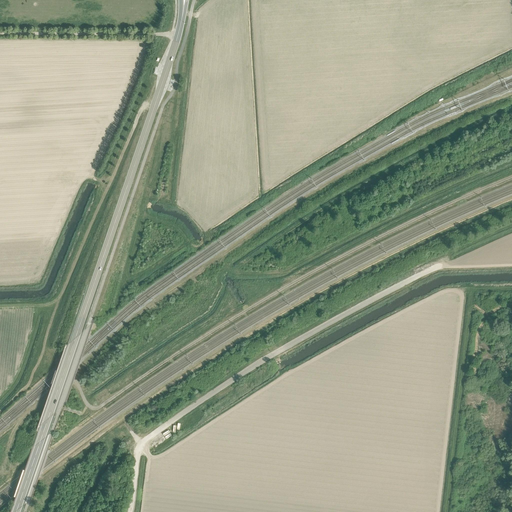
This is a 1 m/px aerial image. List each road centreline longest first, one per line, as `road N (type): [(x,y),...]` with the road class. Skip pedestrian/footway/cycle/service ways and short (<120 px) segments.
road 1 (track): [(2,473),(17,424),(63,384),(74,381),(89,406),(102,405),(316,269),(511,176)]
road 2 (secondary): [(16,511),(179,33)]
